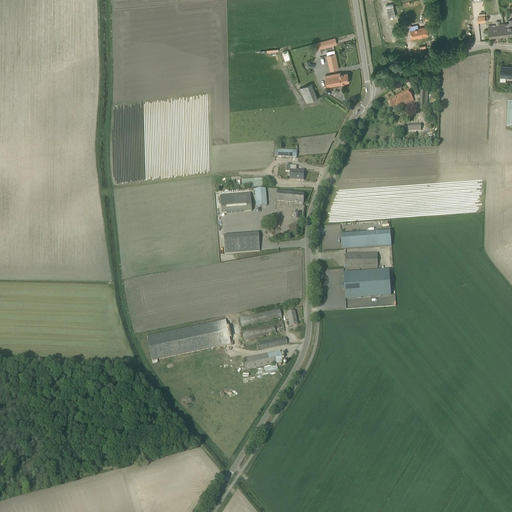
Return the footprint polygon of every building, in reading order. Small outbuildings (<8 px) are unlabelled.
[(393,4),(386,6),(388,17),(390,17),(391,19),(393,19),(392,16),(395,16),(393,4)] [(500,25),(502,37),(511,35),(511,19),(509,20),(509,24),(500,25)] [(428,35),(425,24),(409,27),(410,31),(412,39),(428,35)] [(489,39),(502,37),(500,25),(488,27),(489,34),(489,39)] [(335,38),(316,43),(318,50),(337,44),(335,38)] [(330,71),(334,70),(338,69),(335,54),(327,55),(330,71)] [(500,77),(506,77),(511,77),(511,66),(501,66),(500,77)] [(344,83),(349,82),(347,73),(343,74),(340,75),(340,73),(325,77),(327,87),(344,83)] [(318,98),(311,83),(300,88),(306,103),(318,98)] [(391,109),(397,106),(413,99),(408,90),(387,101),(391,109)] [(415,112),(409,116),(411,118),(409,119),(411,121),(418,117),(415,112)] [(278,150),(277,157),(296,158),(297,151),(278,150)] [(286,166),(286,172),(290,172),(289,180),(304,180),(304,181),(304,170),(296,170),(296,166),(290,166),(286,166)] [(262,179),(241,179),(241,187),(263,186),(262,179)] [(265,189),(254,190),(256,207),(267,206),(265,189)] [(304,194),(299,193),(277,191),(276,201),(303,203),(304,194)] [(220,196),(221,214),(251,212),(250,194),(220,196)] [(390,231),(341,235),(342,250),(391,246),(390,231)] [(259,251),(258,234),(222,237),(224,254),(259,251)] [(351,269),(377,268),(377,253),(346,254),(346,269),(351,269)] [(389,271),(344,274),(346,299),(390,296),(389,271)] [(241,327),(282,319),(280,310),(240,318),(241,327)] [(297,325),(294,312),(287,313),(290,327),(297,325)] [(147,337),(152,361),(229,345),(224,320),(147,337)] [(242,332),(244,340),(284,332),(283,323),(242,332)] [(287,345),(285,338),(259,343),(260,350),(287,345)] [(243,358),(245,370),(282,362),(280,351),(243,358)]
